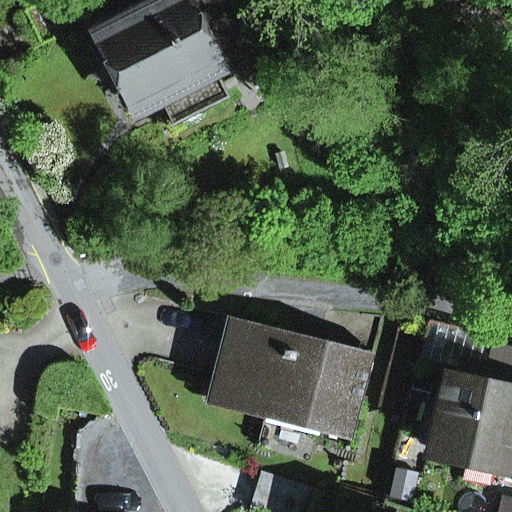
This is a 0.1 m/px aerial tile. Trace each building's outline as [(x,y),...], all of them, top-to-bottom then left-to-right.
[(125,0),(49,0),(23,13),(39,44),(126,1),(125,0)] [(160,96),(174,122),(226,96),(193,34),(201,30),(184,0),(170,0),(163,4),(160,0),(136,0),(128,5),(135,19),(105,35),(108,41),(101,44),(98,52),(105,65),(113,68),(120,65),(140,106),(160,96)] [(284,407),(222,391),(239,323),(223,319),(202,403),(280,423),(284,407)] [(280,423),(351,441),(370,366),(316,353),(319,341),(240,320),(239,323),(222,391),(284,407),(280,423)] [(511,393),(511,357),(492,353),(493,345),(468,330),(429,321),(425,335),(420,358),(459,368),(460,361),(489,367),(484,387),(511,393)] [(382,406),(407,412),(420,358),(425,335),(399,329),(382,406)] [(370,366),(373,354),(319,341),(316,353),(370,366)] [(511,433),(511,393),(484,387),(489,367),(460,361),(459,368),(456,381),(452,380),(436,449),(467,456),(462,476),(464,482),(485,488),(490,483),(494,463),(498,464),(505,432),(511,433)] [(314,511),(321,491),(264,474),(253,511),(255,511),(314,511)]
